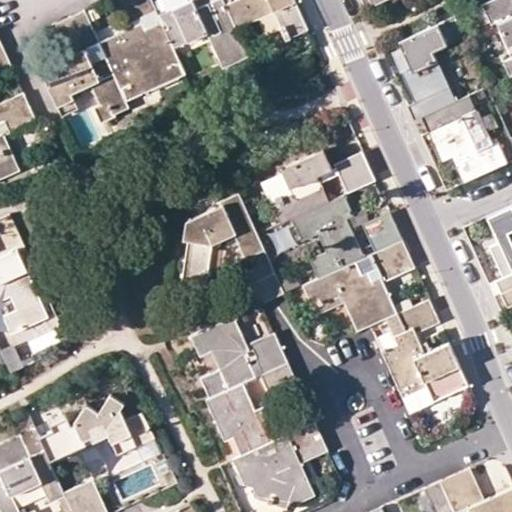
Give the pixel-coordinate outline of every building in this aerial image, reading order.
[(105,54),(125,99),(185,72),(173,46),(159,14),(153,1),(152,0),(131,0),(141,22),(130,27),(99,40),(105,54)] [(118,0),(130,27),(141,22),(131,0),(118,0)] [(155,0),(153,1),(159,14),(190,0),(155,0)] [(236,27),(224,0),(190,0),(159,14),(173,46),(207,30),(223,65),(248,53),(236,27)] [(224,0),(236,27),(274,10),(286,37),(306,28),(293,0),(224,0)] [(511,73),(511,0),(488,0),(482,3),(492,22),(496,20),(511,55),(503,59),(510,74),(511,73)] [(67,16),(82,48),(85,47),(99,40),(85,8),(67,16)] [(55,22),(70,54),(82,48),(67,16),(55,22)] [(444,20),(399,40),(402,46),(393,49),(416,99),(408,103),(414,117),(422,114),(455,99),(433,48),(452,40),(444,20)] [(99,40),(85,47),(91,61),(105,54),(99,40)] [(125,99),(105,54),(91,61),(85,47),(82,48),(70,54),(41,66),(63,113),(77,106),(71,92),(91,82),(100,102),(94,105),(101,120),(129,107),(125,99)] [(0,65),(9,62),(3,50),(0,50),(0,65)] [(0,177),(18,169),(3,135),(0,135),(0,122),(30,109),(22,92),(0,101),(0,177)] [(463,181),(507,161),(497,141),(478,149),(462,113),(475,107),(469,93),(455,99),(422,114),(442,159),(451,155),(463,181)] [(35,120),(30,109),(0,122),(0,135),(3,135),(35,120)] [(369,149),(375,171),(387,168),(381,146),(369,149)] [(292,216),(329,199),(316,172),(331,166),(323,148),(281,167),(293,192),(272,201),(280,221),(292,216)] [(340,172),(366,159),(361,149),(336,162),(340,172)] [(348,190),(375,178),(366,159),(340,172),(348,190)] [(257,232),(238,191),(220,199),(221,203),(186,220),(185,236),(188,237),(184,276),(207,278),(212,241),(234,231),(246,257),(248,255),(253,265),(254,266),(268,299),(284,291),(257,232)] [(329,199),(292,216),(302,238),(318,231),(326,250),(310,258),(318,276),(364,255),(346,216),(353,213),(344,192),(329,199)] [(511,203),(487,215),(499,241),(490,245),(504,275),(496,279),(501,292),(511,287),(511,203)] [(368,234),(394,221),(389,210),(362,222),(368,234)] [(375,250),(401,238),(394,221),(368,234),(375,250)] [(364,255),(318,276),(302,283),(316,312),(343,300),(356,330),(370,324),(385,317),(397,311),(383,280),(378,268),(408,254),(401,238),(375,250),(364,255)] [(0,298),(9,295),(16,308),(2,314),(10,333),(47,316),(16,249),(0,256),(0,259),(2,264),(0,265),(0,298)] [(408,254),(378,268),(383,280),(414,266),(408,254)] [(255,304),(268,299),(254,266),(240,272),(255,304)] [(511,287),(501,292),(508,305),(511,303),(511,287)] [(438,320),(428,297),(397,311),(406,330),(413,326),(415,331),(438,320)] [(291,324),(286,309),(269,314),(274,330),(291,324)] [(385,317),(394,335),(406,330),(397,311),(385,317)] [(234,314),(191,333),(200,353),(211,348),(219,365),(199,374),(210,397),(229,388),(243,382),(261,374),(288,361),(281,344),(257,355),(256,356),(258,361),(252,364),(246,351),(250,349),(234,314)] [(382,350),(402,395),(427,384),(434,399),(467,384),(448,340),(424,351),(415,331),(413,326),(406,330),(394,335),(398,343),(382,350)] [(281,344),(274,331),(250,341),(257,355),(281,344)] [(288,361),(261,374),(268,390),(296,377),(288,361)] [(300,388),(296,377),(268,390),(273,401),(300,388)] [(210,397),(206,398),(225,439),(233,435),(242,453),(287,433),(273,401),(255,409),(243,382),(229,388),(210,397)] [(115,452),(155,433),(142,408),(122,418),(118,409),(123,403),(109,395),(97,411),(84,404),(72,421),(73,423),(68,426),(65,418),(48,426),(50,431),(37,436),(43,449),(48,460),(106,433),(115,452)] [(287,433),(242,453),(233,457),(244,481),(253,484),(258,496),(285,505),(288,499),(295,501),(314,493),(300,461),(295,450),(323,437),(315,420),(287,433)] [(0,510),(0,511),(18,511),(10,494),(40,480),(49,502),(64,495),(62,491),(48,460),(43,449),(28,455),(18,434),(0,441),(0,510)] [(323,437),(295,450),(300,461),(328,448),(323,437)] [(455,472),(470,504),(484,498),(469,466),(455,472)] [(440,479),(455,511),(470,504),(455,472),(440,479)] [(79,483),(92,511),(106,511),(91,478),(79,483)] [(453,511),(455,511),(440,479),(423,487),(434,511),(453,511)] [(64,495),(71,511),(92,511),(79,483),(62,491),(64,495)] [(511,511),(511,485),(484,498),(470,504),(473,511),(511,511)]
